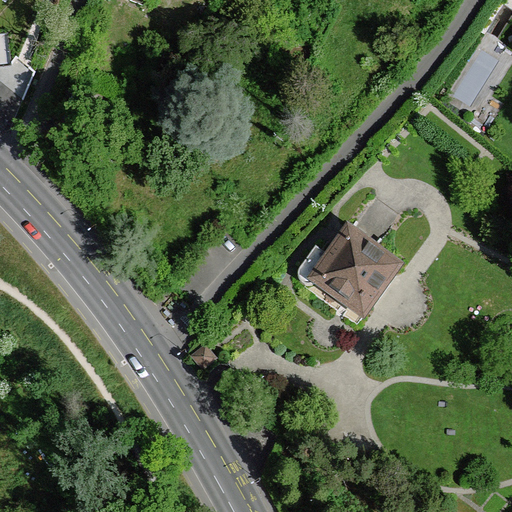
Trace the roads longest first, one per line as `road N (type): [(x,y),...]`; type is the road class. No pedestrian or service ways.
road 1 (residential): [(148,355),(425,75),(477,0)]
road 2 (secondary): [(148,355),(0,176)]
road 3 (residential): [(0,171),(18,149),(78,0)]
road 4 (secondary): [(243,511),(148,355)]
